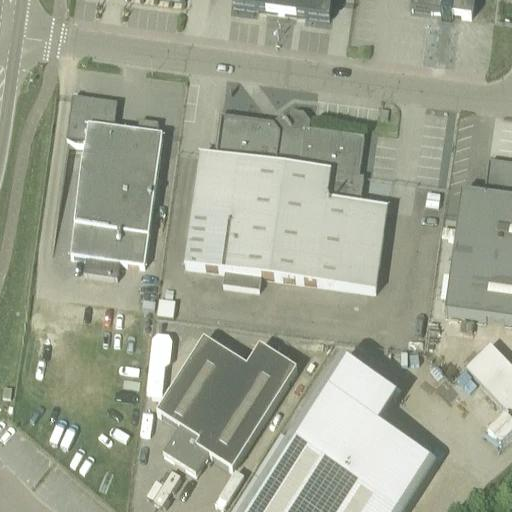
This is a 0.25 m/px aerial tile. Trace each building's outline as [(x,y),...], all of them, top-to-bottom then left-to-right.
[(266,16),(266,17),(296,21),(329,25),(332,0),(234,0),(233,12),(266,16)] [(413,0),(412,13),(441,18),(471,22),(474,0),(413,0)] [(73,102),(73,103),(67,145),(86,148),(71,262),(90,265),(89,269),(81,268),(80,277),(106,281),(107,272),(97,270),(97,266),(145,272),(163,141),(157,140),(158,128),(139,126),(137,138),(114,134),(116,122),(110,122),(111,116),(108,112),(102,111),(103,106),(73,102)] [(200,160),(193,218),(185,272),(225,278),(223,291),(259,296),(262,283),(376,298),(387,213),(360,209),(364,181),(359,181),(364,141),(308,134),(309,126),(303,118),(293,117),(275,131),(273,129),(221,122),(216,162),(200,160)] [(511,168),(489,166),(484,200),(462,197),(445,318),(511,326),(511,168)] [(298,294),(297,302),(327,305),(327,297),(298,294)] [(194,322),(372,345),(374,332),(196,309),(194,322)] [(185,372),(196,344),(184,339),(172,367),(185,372)] [(260,352),(247,372),(204,345),(157,419),(181,434),(164,461),(196,482),(209,461),(233,476),(297,375),(260,352)] [(511,369),(492,349),(466,373),(511,421),(511,369)] [(511,442),(511,423),(508,419),(488,435),(501,451),(511,442)] [(395,511),(361,490),(377,464),(341,442),(325,467),(291,445),(248,511),(395,511)] [(221,511),(231,497),(216,488),(202,511),(221,511)]
